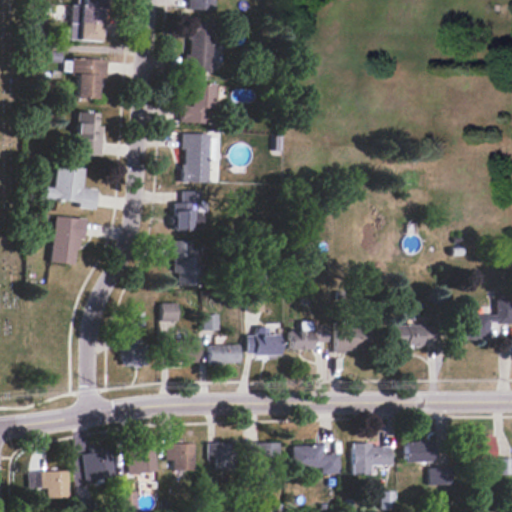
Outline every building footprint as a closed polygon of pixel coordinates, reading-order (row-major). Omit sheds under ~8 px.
[(67,39),(100,40),(102,0),(91,0),(78,0),(79,6),(68,5),(67,39)] [(211,0),(196,0),(186,0),(186,9),(211,10),(211,0)] [(207,71),(209,22),(186,21),(183,70),(207,71)] [(213,83),(185,82),(185,104),(178,104),(177,122),(205,123),(206,104),(212,104),(213,83)] [(97,155),(98,111),(74,111),(73,155),(97,155)] [(206,133),(178,132),(177,148),(179,148),(178,181),(205,181),(206,133)] [(41,198),(75,202),(75,207),(92,209),(94,188),(80,187),(81,167),(53,164),(51,186),(42,186),(41,198)] [(199,229),(198,190),(178,190),(178,202),(170,202),(171,229),(199,229)] [(75,265),(80,218),(52,215),(47,262),(75,265)] [(170,272),(175,272),(175,284),(194,285),(194,240),(171,240),(170,272)] [(261,311),(261,294),(247,294),(247,311),(261,311)] [(491,314),(454,314),(455,338),(486,338),(486,323),(508,322),(508,298),(491,299),(491,314)] [(175,320),(175,302),(158,302),(158,320),(175,320)] [(200,330),(216,329),(216,314),(199,314),(200,330)] [(286,349),(310,349),(310,341),(327,341),(327,324),(310,324),(310,320),(297,320),(297,330),(287,330),(286,349)] [(333,325),(332,350),(368,351),(369,327),(333,325)] [(243,335),(244,354),(278,354),(278,333),(266,333),(266,326),(253,327),(253,334),(243,335)] [(141,337),(122,337),(122,345),(118,345),(118,365),(141,365),(141,337)] [(194,361),(195,339),(166,339),(166,360),(194,361)] [(237,344),(206,344),(206,363),(237,363),(237,344)] [(490,435),(477,435),(477,440),(468,440),(469,461),(491,460),(490,435)] [(430,462),(431,441),(402,440),(402,461),(430,462)] [(349,442),(350,474),(368,474),(368,464),(388,464),(388,445),(379,446),(379,441),(349,442)] [(277,442),(252,442),(252,452),(258,452),(258,480),(277,480),(277,442)] [(164,460),(170,459),(170,470),(192,470),(191,443),(164,443),(164,460)] [(206,443),(205,459),(213,459),(212,469),(234,469),(235,444),(206,443)] [(289,445),(290,468),(318,467),(318,473),(336,473),(336,453),(320,454),(320,444),(289,445)] [(127,473),(154,471),(152,446),(125,448),(127,473)] [(84,481),(111,479),(108,447),(81,450),(84,481)] [(509,458),(493,458),(494,474),(510,473),(509,458)] [(425,484),(450,484),(449,467),(425,467),(425,484)] [(44,487),(45,497),(67,497),(66,470),(26,471),(27,488),(44,487)] [(392,490),(378,490),(378,510),(393,509),(392,490)] [(134,491),(118,491),(119,508),(135,507),(134,491)]
